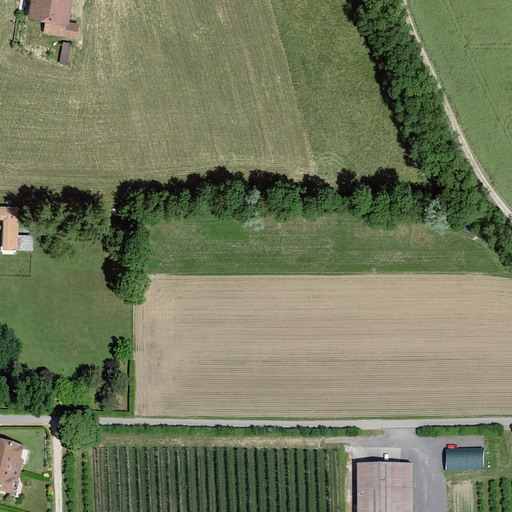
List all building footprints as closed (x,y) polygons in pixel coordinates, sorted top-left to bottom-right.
[(36,0),(32,19),(46,22),(43,37),(80,44),(84,25),(69,22),(73,0),(36,0)] [(0,219),(6,220),(5,250),(20,250),(21,208),(0,207),(0,219)] [(0,441),(0,495),(20,500),(32,448),(0,441)] [(447,471),(485,470),(484,447),(447,448),(447,471)] [(413,511),(412,462),(357,463),(358,511),(413,511)]
